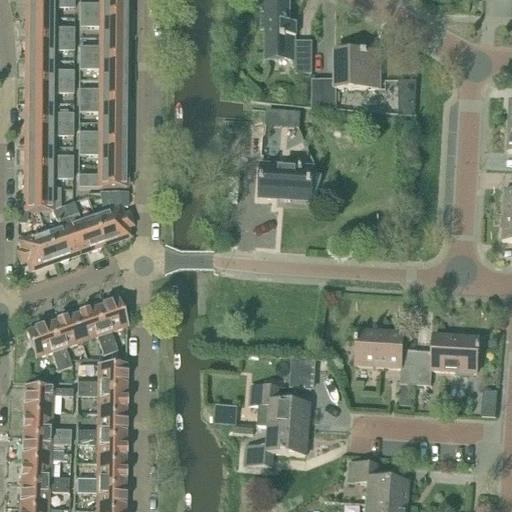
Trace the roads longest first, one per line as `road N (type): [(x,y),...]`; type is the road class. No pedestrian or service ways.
road 1 (residential): [(142,263),(144,0)]
road 2 (residential): [(138,511),(142,263)]
road 3 (unclassified): [(459,282),(223,263)]
road 4 (residential): [(459,282),(473,59)]
road 5 (residential): [(511,434),(362,424),(360,450)]
road 6 (unclassified): [(0,313),(142,263)]
road 7 (residential): [(473,59),(363,0)]
